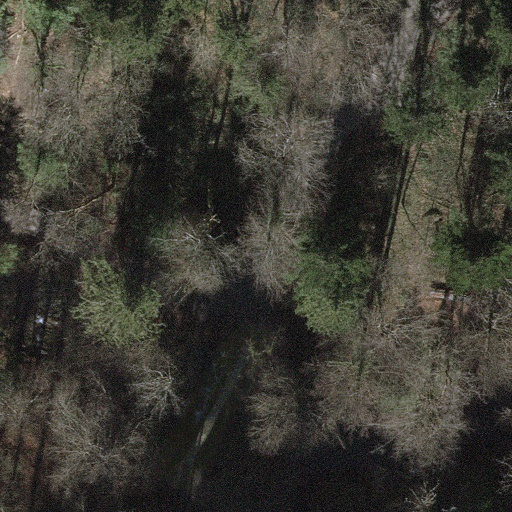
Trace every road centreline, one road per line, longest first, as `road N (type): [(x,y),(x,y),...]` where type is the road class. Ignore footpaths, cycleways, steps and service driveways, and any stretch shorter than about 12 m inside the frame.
road 1 (track): [(431,0),(296,190),(229,307)]
road 2 (track): [(251,326),(270,354),(285,511)]
